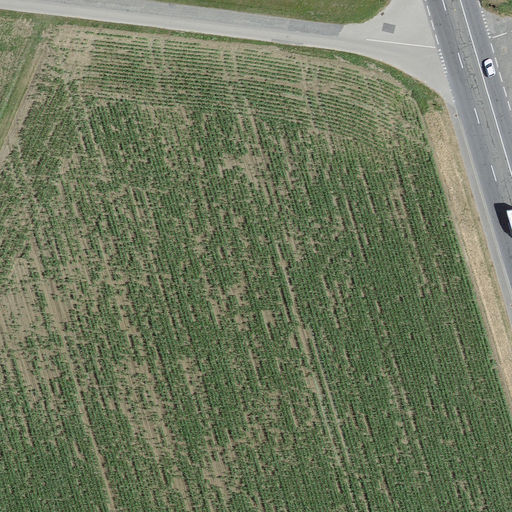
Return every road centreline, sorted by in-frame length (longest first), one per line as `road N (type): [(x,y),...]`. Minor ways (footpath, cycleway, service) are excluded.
road 1 (unclassified): [(38,0),(364,39),(474,44)]
road 2 (secondary): [(474,44),(511,173)]
